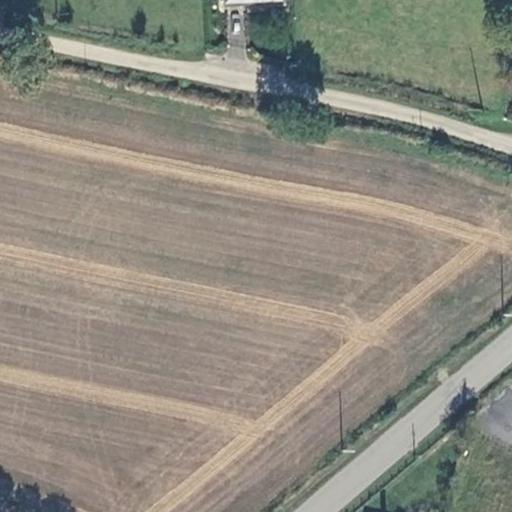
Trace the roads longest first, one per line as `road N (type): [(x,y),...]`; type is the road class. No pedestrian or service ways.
road 1 (unclassified): [(511,150),(416,117),(0,31)]
road 2 (tertiary): [(306,511),(467,376)]
